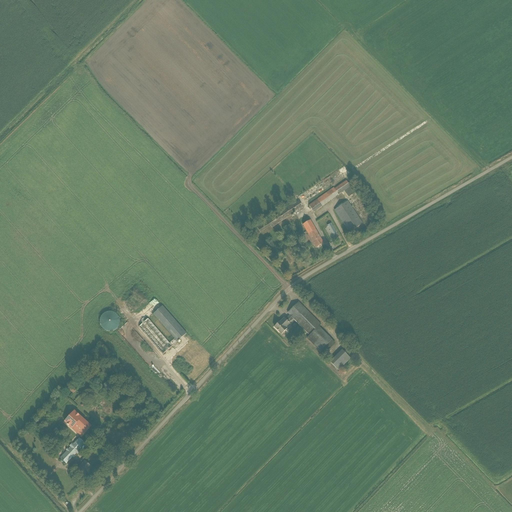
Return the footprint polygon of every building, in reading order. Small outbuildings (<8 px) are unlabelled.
[(339,195),(350,187),(346,181),(334,189),(339,195)] [(323,206),(317,199),(308,205),(310,207),(308,208),(309,211),(312,210),(314,213),(323,206)] [(272,228),(303,208),(298,201),(267,221),(270,226),(272,228)] [(349,233),(362,224),(347,201),(334,210),(349,233)] [(310,220),(303,225),(314,244),(316,248),(323,244),(321,240),(310,220)] [(321,325),(302,306),(298,302),(288,313),(290,315),(285,320),(284,319),(281,321),(282,322),(281,323),(280,322),(274,327),(281,334),(287,329),(286,328),(289,324),(289,323),(293,319),(309,335),(306,339),(323,355),(334,344),(318,327),(321,325)] [(148,319),(139,326),(163,354),(186,334),(162,306),(153,314),(175,339),(170,343),(148,319)] [(120,326),(120,324),(120,322),(119,321),(119,319),(117,317),(116,316),(114,315),(113,314),(111,314),(109,314),(107,314),(105,315),(103,317),(102,319),(101,320),(100,322),(100,324),(100,326),(101,328),(102,329),(103,331),(104,332),(106,333),(108,333),(110,334),(111,334),(113,333),(115,332),(117,331),(118,330),(119,328),(120,326)] [(350,332),(350,331),(350,330),(350,329),(349,328),(348,327),(347,326),(346,325),(345,325),(343,325),(342,325),(340,327),(339,328),(339,329),(339,330),(338,331),(339,332),(339,333),(339,334),(340,335),(341,335),(342,336),(344,336),(345,336),(346,336),(348,335),(349,334),(349,333),(350,332)] [(341,370),(352,359),(344,351),(333,362),(341,370)] [(108,382),(103,385),(111,395),(115,391),(108,382)] [(72,428),(78,434),(81,437),(91,427),(74,411),(64,422),(72,428)] [(56,428),(53,431),(55,433),(55,434),(60,439),(60,438),(63,440),(66,437),(59,431),(58,430),(56,428)] [(70,447),(60,458),(66,464),(77,453),(78,454),(80,451),(79,450),(85,444),(79,438),(73,445),(72,444),(70,446),(70,447)] [(85,461),(78,468),(84,474),(90,467),(85,461)]
